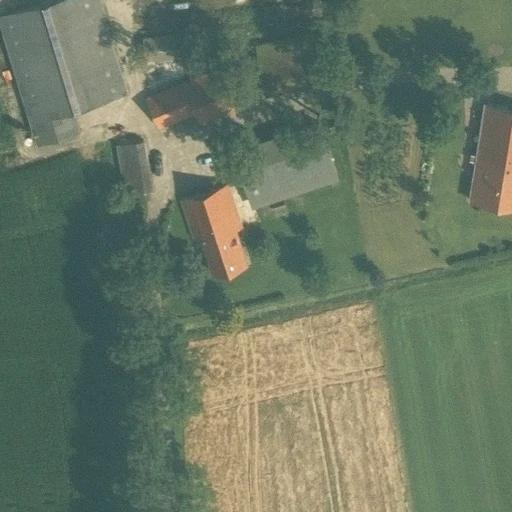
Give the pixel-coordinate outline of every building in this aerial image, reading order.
[(73,107),(128,93),(99,0),(47,0),(0,14),(0,26),(28,118),(37,145),(81,131),(73,107)] [(186,57),(184,33),(143,37),(145,61),(186,57)] [(187,36),(191,58),(201,56),(197,34),(187,36)] [(322,82),(312,34),(256,45),(266,94),(322,82)] [(243,107),(227,67),(178,86),(178,84),(147,97),(160,128),(197,114),(200,124),(243,107)] [(511,107),(485,103),(471,199),(511,205),(511,107)] [(236,150),(254,206),(339,176),(321,121),(236,150)] [(152,187),(144,139),(117,144),(125,192),(152,187)] [(227,184),(182,199),(195,240),(202,237),(214,273),(247,262),(236,231),(243,229),(237,212),(227,184)]
